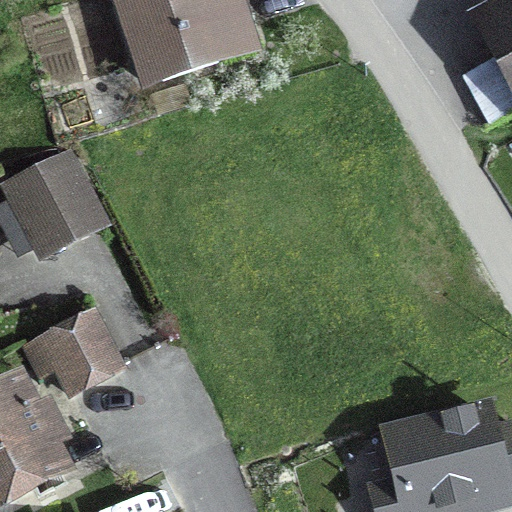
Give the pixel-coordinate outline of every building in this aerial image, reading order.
[(147,79),(257,43),(245,8),(222,16),(216,0),(158,0),(125,11),(147,79)] [(511,22),(491,33),(511,71),(511,22)] [(40,245),(95,217),(67,163),(13,191),(40,245)] [(42,343),(69,395),(122,368),(95,316),(42,343)] [(0,504),(62,472),(17,383),(0,392),(0,504)] [(511,501),(488,407),(385,433),(398,483),(372,489),(377,511),(480,511),(511,504),(511,501)]
